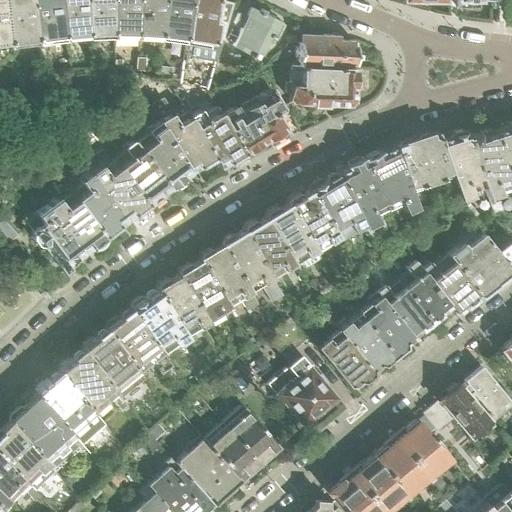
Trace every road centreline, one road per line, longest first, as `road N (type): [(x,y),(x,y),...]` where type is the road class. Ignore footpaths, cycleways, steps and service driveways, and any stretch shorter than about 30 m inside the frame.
road 1 (residential): [(0,376),(67,307),(173,233),(415,103)]
road 2 (residential): [(511,304),(259,511)]
